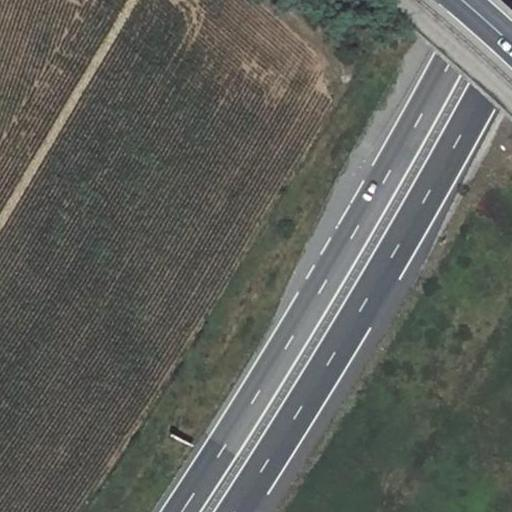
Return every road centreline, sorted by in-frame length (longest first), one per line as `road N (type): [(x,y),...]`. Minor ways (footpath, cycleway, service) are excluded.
road 1 (motorway): [(483,0),(384,181),(180,511)]
road 2 (motorway): [(235,511),(511,42)]
road 3 (track): [(388,0),(511,112)]
